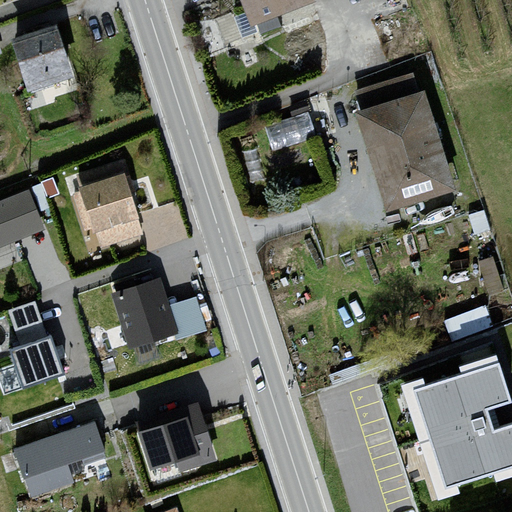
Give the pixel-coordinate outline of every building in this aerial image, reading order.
[(314,2),(312,0),(242,0),(251,25),(314,2)] [(51,24),(8,38),(25,91),(69,76),(51,24)] [(426,68),(357,88),(394,207),(468,184),(426,68)] [(308,110),(267,120),(272,141),(313,132),(308,110)] [(130,177),(84,192),(104,251),(146,238),(141,222),(145,221),(130,177)] [(0,249),(45,232),(29,194),(0,205),(0,249)] [(162,281),(113,297),(130,352),(180,336),(162,281)] [(18,337),(45,331),(37,297),(10,303),(18,337)] [(57,343),(18,356),(30,392),(69,379),(57,343)] [(511,411),(495,358),(413,384),(445,484),(511,462),(511,411)] [(192,420),(143,437),(157,476),(206,459),(192,420)] [(94,427),(17,452),(28,485),(105,460),(94,427)] [(143,511),(181,511),(179,502),(143,511)]
